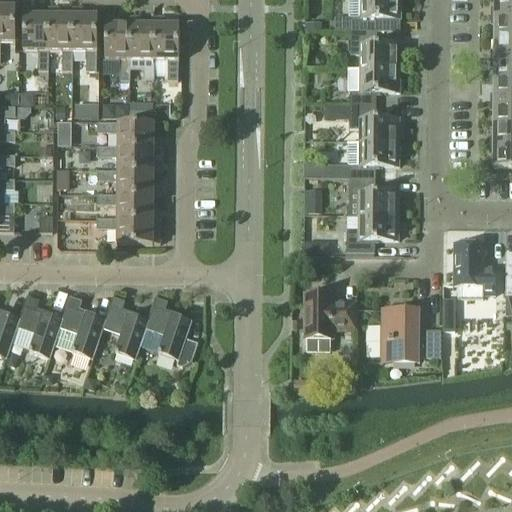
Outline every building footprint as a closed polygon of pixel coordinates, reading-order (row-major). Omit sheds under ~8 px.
[(348,0),(348,18),(335,18),(335,35),(350,35),(376,35),(376,22),(400,22),(399,0),(348,0)] [(511,19),(511,0),(494,0),(494,19),(511,19)] [(0,46),(15,47),(15,11),(14,11),(14,3),(9,3),(9,5),(4,5),(4,11),(0,10),(0,46)] [(72,55),(72,19),(59,19),(59,14),(53,14),(53,11),(48,11),(48,19),(48,55),(62,55),(62,76),(72,76),(72,55)] [(78,11),(72,11),(72,19),(72,55),(85,55),(85,76),(96,76),(96,56),(97,56),(97,20),(83,20),(83,14),(78,14),(78,11)] [(48,19),(35,19),(35,14),(29,14),(29,12),(24,12),(24,19),(23,19),(23,55),(38,55),(38,76),(48,76),(48,55),(48,19)] [(511,41),(511,19),(494,19),(494,41),(511,41)] [(130,29),(129,29),(116,29),(116,23),(111,23),(111,21),(106,21),(106,29),(105,29),(105,65),(119,65),(119,85),(130,85),(130,65),(130,29)] [(154,29),(153,29),(140,29),(140,23),(135,23),(135,21),(130,21),(129,29),(130,29),(130,65),(143,65),(143,85),(154,85),(154,65),(154,29)] [(179,66),(179,29),(164,29),(164,23),(159,23),(159,21),(153,21),(153,29),(154,29),(154,65),(168,65),(168,85),(178,85),(178,66),(179,66)] [(321,23),(304,23),(304,32),(321,32),(321,23)] [(399,72),(399,48),(376,48),(376,35),(350,35),(350,58),(360,59),(360,72),(399,72)] [(511,62),(511,41),(494,41),(494,63),(511,62)] [(511,84),(511,62),(494,63),(494,84),(511,84)] [(399,96),(399,72),(360,72),(347,72),(346,95),(349,95),(349,109),(375,109),(375,103),(396,104),(398,101),(398,96),(399,96)] [(511,105),(511,84),(494,84),(493,106),(511,105)] [(511,127),(511,105),(493,106),(493,127),(511,127)] [(97,106),(86,106),(86,120),(97,120),(97,106)] [(168,106),(154,106),(154,118),(168,118),(168,106)] [(64,108),(55,108),(55,122),(64,121),(64,108)] [(398,146),(399,122),(375,122),(375,109),(349,109),(349,132),(359,133),(359,146),(398,146)] [(0,121),(15,122),(23,122),(29,117),(29,112),(15,112),(0,111),(0,121)] [(153,141),(153,126),(117,126),(117,127),(97,127),(97,137),(117,137),(117,151),(153,151),(153,152),(161,152),(161,147),(159,147),(159,141),(153,141)] [(511,149),(511,127),(493,127),(493,149),(511,149)] [(66,134),(58,134),(58,147),(66,147),(66,134)] [(0,145),(15,146),(15,135),(0,135),(0,145)] [(344,168),(335,168),(335,183),(349,183),(374,183),(375,170),(398,170),(398,146),(359,146),(349,146),(347,146),(347,168),(344,168)] [(51,148),(39,148),(39,158),(51,158),(51,148)] [(511,171),(511,149),(493,149),(493,171),(511,171)] [(153,165),(153,152),(153,151),(117,151),(97,151),(97,161),(117,161),(117,175),(117,176),(153,175),(153,176),(160,176),(160,170),(158,170),(158,165),(153,165)] [(0,169),(15,170),(15,159),(0,159),(0,169)] [(316,166),(304,166),(304,180),(316,180),(316,166)] [(153,189),(153,176),(153,175),(117,176),(117,175),(97,175),(97,186),(117,186),(117,199),(117,200),(153,200),(161,200),(161,194),(158,194),(158,189),(153,189)] [(0,207),(3,208),(3,194),(14,194),(14,183),(0,183),(0,207)] [(398,220),(398,196),(374,196),(374,183),(349,183),(348,206),(346,206),(346,220),(358,220),(398,220)] [(51,196),(40,196),(40,206),(51,206),(51,196)] [(153,213),(153,200),(117,200),(117,199),(97,199),(97,209),(116,210),(117,223),(153,223),(153,224),(160,224),(160,219),(158,219),(158,213),(153,213)] [(0,218),(14,218),(14,208),(3,208),(0,207),(0,218)] [(52,219),(39,219),(39,237),(52,237),(52,219)] [(397,244),(398,220),(358,220),(358,233),(346,233),(346,256),(374,257),(374,244),(397,244)] [(153,237),(153,224),(153,223),(117,223),(97,222),(97,233),(116,233),(116,248),(152,248),(160,248),(160,243),(158,243),(158,237),(153,237)] [(483,272),(483,248),(453,248),(453,290),(457,290),(457,303),(482,303),(482,299),(495,299),(495,272),(483,272)] [(357,334),(357,306),(333,306),(333,297),(304,297),(303,342),(306,342),(306,354),(308,356),(328,357),(330,354),(330,342),(332,342),(332,334),(357,334)] [(59,332),(62,323),(35,314),(38,304),(26,300),(19,323),(16,332),(17,332),(35,338),(29,356),(49,363),(54,350),(59,332)] [(105,323),(78,314),(81,304),(70,300),(62,323),(59,332),(54,350),(72,356),(71,357),(92,364),(102,333),(105,323)] [(148,324),(121,315),(124,304),(112,300),(105,323),(102,333),(120,339),(114,357),(135,364),(139,352),(145,333),(148,324)] [(145,333),(139,352),(158,358),(177,364),(176,368),(182,371),(191,365),(197,346),(185,342),(191,325),(164,315),(167,305),(155,301),(148,324),(145,333)] [(440,363),(440,334),(418,334),(418,314),(381,314),(381,330),(376,330),(376,343),(381,343),(381,366),(418,366),(418,357),(426,357),(426,362),(440,363)] [(0,360),(6,363),(17,332),(16,332),(19,323),(0,316),(0,360)] [(10,355),(7,368),(15,370),(18,357),(10,355)] [(47,377),(43,377),(43,387),(51,387),(51,381),(47,377)] [(87,380),(84,390),(93,393),(94,388),(91,381),(87,380)] [(306,381),(293,381),(293,397),(306,397),(306,381)]
